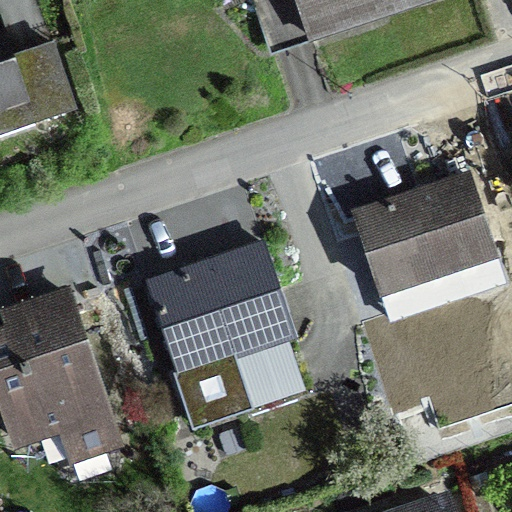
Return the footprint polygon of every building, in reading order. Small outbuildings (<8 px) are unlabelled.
[(289,0),(302,35),(408,0),(289,0)] [(0,46),(0,129),(70,107),(47,40),(3,55),(0,46)] [(465,172),(348,209),(375,292),(491,255),(465,172)] [(256,244),(142,279),(171,374),(286,339),(256,244)] [(0,414),(11,446),(58,429),(69,460),(114,444),(57,286),(0,305),(0,414)] [(448,511),(441,489),(374,511),(448,511)]
